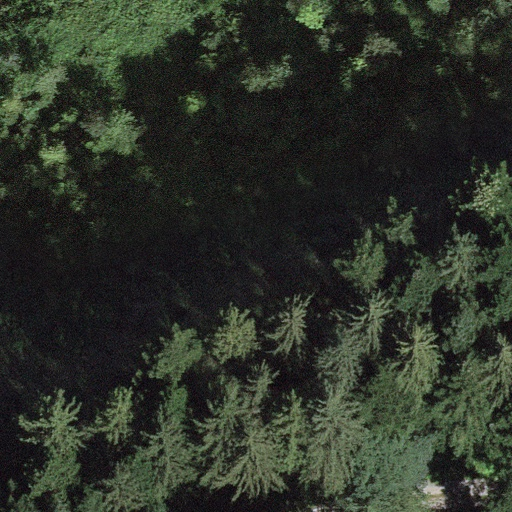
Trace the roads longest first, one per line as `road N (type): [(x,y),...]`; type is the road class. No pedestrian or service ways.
road 1 (track): [(137,0),(0,71)]
road 2 (track): [(511,495),(393,500),(362,511)]
